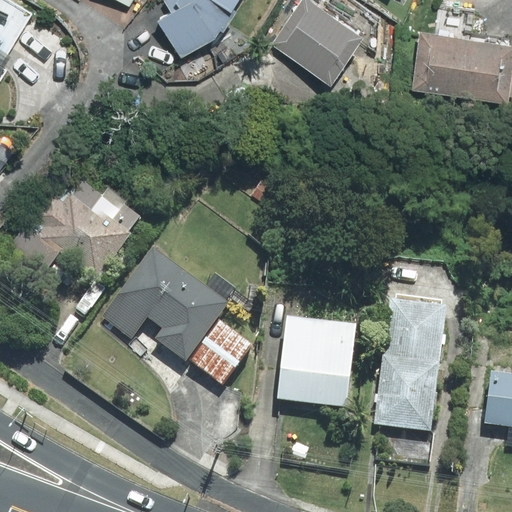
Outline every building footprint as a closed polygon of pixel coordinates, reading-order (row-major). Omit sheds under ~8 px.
[(0,58),(29,13),(8,0),(0,0),(0,73),(3,69),(0,66),(0,58)] [(205,62),(230,16),(228,15),(225,13),(231,0),(163,0),(147,30),(205,62)] [(327,85),(358,39),(353,36),(359,27),(328,5),(331,0),(297,0),(267,44),(327,85)] [(511,51),(507,51),(509,36),(472,33),(474,12),(432,8),(430,28),(413,27),(407,91),(502,101),(502,96),(511,96),(511,51)] [(104,183),(96,193),(80,181),(62,204),(52,196),(26,228),(94,282),(138,227),(120,212),(128,202),(104,183)] [(223,310),(220,307),(228,296),(209,282),(201,293),(147,252),(99,316),(146,351),(152,344),(217,393),(247,354),(211,326),(223,310)] [(438,308),(380,305),(373,428),(431,432),(438,308)] [(341,415),(348,326),(281,320),(274,410),(341,415)] [(511,379),(483,378),(480,428),(505,429),(504,454),(511,454),(511,379)]
